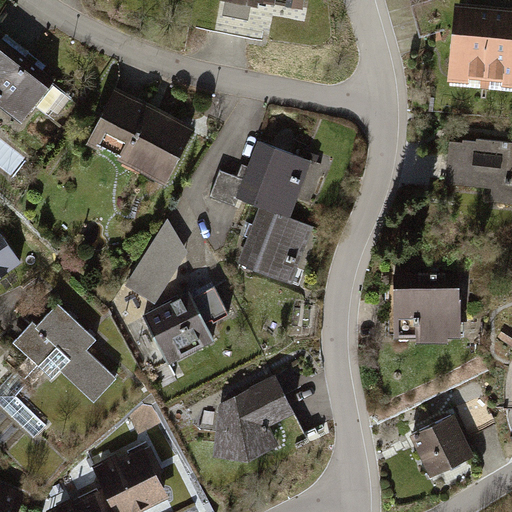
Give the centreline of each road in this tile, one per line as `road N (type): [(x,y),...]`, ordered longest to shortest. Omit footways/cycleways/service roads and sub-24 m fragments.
road 1 (residential): [(355,499),(337,349),(344,283),(383,145),(382,104)]
road 2 (residential): [(382,104),(152,64),(42,0)]
